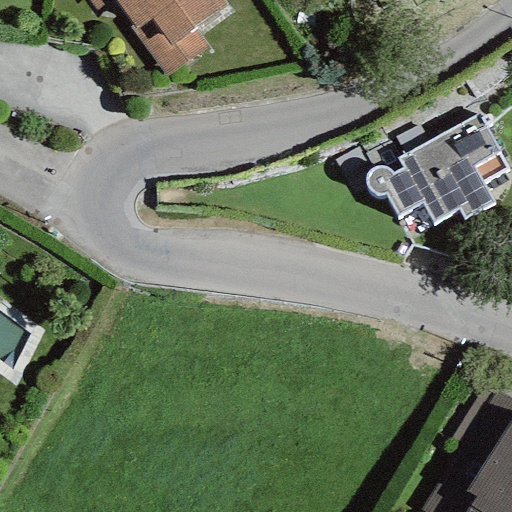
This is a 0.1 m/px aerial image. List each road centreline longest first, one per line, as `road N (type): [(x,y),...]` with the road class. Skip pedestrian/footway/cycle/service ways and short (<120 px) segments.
road 1 (residential): [(92,203),(100,177),(138,148),(350,109),(445,61),(511,13)]
road 2 (residential): [(511,331),(352,285),(137,254),(98,224),(92,203)]
